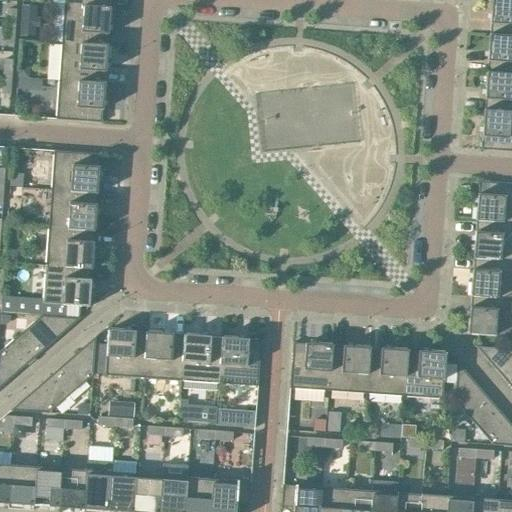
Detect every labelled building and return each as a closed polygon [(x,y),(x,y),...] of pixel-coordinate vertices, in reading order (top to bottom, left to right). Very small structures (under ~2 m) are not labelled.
[(63,0),(63,5),(109,9),(109,0),(63,0)] [(511,0),(490,0),(488,35),(511,37),(511,0)] [(107,46),(109,9),(63,5),(61,43),(107,46)] [(22,6),(20,36),(33,37),(33,27),(37,28),(38,19),(34,18),(35,7),(22,6)] [(6,26),(14,27),(15,10),(7,9),(6,26)] [(13,44),(14,27),(6,26),(4,44),(13,44)] [(511,75),(511,37),(488,35),(486,73),(511,75)] [(104,84),(107,46),(61,43),(58,81),(104,84)] [(2,77),(10,77),(12,60),(3,59),(2,77)] [(18,67),(18,77),(28,77),(28,72),(23,67),(18,67)] [(511,112),(511,75),(486,73),(483,111),(511,112)] [(9,94),(10,77),(2,77),(1,94),(9,94)] [(17,78),(17,88),(27,89),(28,78),(17,78)] [(101,123),(104,84),(58,81),(55,120),(101,123)] [(511,151),(511,112),(483,111),(480,150),(511,151)] [(96,193),(99,155),(53,151),(50,190),(96,193)] [(10,174),(9,186),(20,186),(20,174),(10,174)] [(475,220),(511,223),(511,184),(478,182),(475,220)] [(93,231),(96,193),(50,190),(47,228),(93,231)] [(511,260),(511,223),(475,220),(472,258),(511,260)] [(91,269),(93,231),(47,228),(45,265),(91,269)] [(511,298),(511,260),(472,258),(470,296),(511,298)] [(88,308),(91,269),(45,265),(42,304),(87,307),(87,308),(88,308)] [(511,337),(511,298),(470,296),(467,335),(468,335),(511,337)] [(0,387),(79,319),(79,318),(78,319),(40,316),(0,350),(0,387)] [(142,378),(146,332),(107,330),(107,331),(104,376),(142,378)] [(180,381),(183,335),(146,332),(142,378),(180,381)] [(218,384),(221,338),(183,335),(180,381),(218,384)] [(48,413),(92,375),(95,337),(9,411),(10,411),(48,413)] [(257,387),(260,341),(221,338),(218,384),(257,387)] [(327,391),(331,345),(292,343),(289,389),(327,391)] [(365,394),(368,348),(331,345),(327,391),(365,394)] [(511,349),(478,347),(475,347),(474,347),(511,390),(511,349)] [(403,397),(406,351),(368,348),(365,394),(403,397)] [(406,351),(403,397),(441,399),(445,354),(445,353),(406,351)] [(511,427),(456,363),(453,401),(491,445),(511,446),(511,427)] [(141,412),(140,416),(143,419),(148,420),(151,417),(151,412),(148,409),(144,409),(141,412)] [(180,411),(179,421),(191,421),(192,411),(180,411)] [(13,425),(14,417),(5,416),(3,433),(12,434),(12,425),(13,425)] [(14,417),(13,425),(30,427),(31,418),(14,417)] [(114,427),(114,418),(97,417),(97,425),(114,427)] [(131,428),(132,419),(114,418),(114,427),(131,428)] [(63,429),(63,421),(46,419),(45,428),(63,429)] [(313,420),(312,431),(323,431),(323,420),(313,420)] [(63,421),(63,429),(80,430),(80,422),(63,421)] [(388,426),(387,437),(399,438),(400,426),(388,426)] [(164,436),(164,428),(147,427),(146,435),(164,436)] [(164,428),(164,436),(181,438),(181,429),(164,428)] [(451,429),(450,442),(462,442),(462,436),(457,430),(451,429)] [(214,440),(214,432),(197,430),(197,439),(214,440)] [(214,432),(214,440),(231,441),(232,433),(214,432)] [(323,448),(324,439),(307,438),(306,446),(323,448)] [(324,439),(323,448),(340,449),(341,440),(324,439)] [(424,449),(425,440),(408,439),(407,448),(424,449)] [(441,450),(442,445),(442,442),(425,440),(424,449),(441,450)] [(374,451),(374,443),(357,442),(356,450),(374,451)] [(374,443),(374,451),(391,452),(391,444),(374,443)] [(475,458),(475,450),(458,449),(457,457),(475,458)] [(475,450),(475,458),(492,460),(492,451),(475,450)] [(85,471),(82,510),(83,510),(83,511),(83,510),(108,511),(110,473),(111,463),(86,461),(85,471)] [(0,503),(7,504),(10,466),(10,465),(0,464),(0,503)] [(158,511),(183,511),(186,478),(187,466),(162,464),(161,476),(158,511)] [(7,504),(7,506),(7,504),(32,506),(35,467),(10,465),(10,466),(7,504)] [(32,506),(32,508),(32,506),(57,508),(60,469),(35,467),(32,506)] [(57,508),(57,509),(58,509),(58,508),(82,510),(85,471),(60,469),(57,508)] [(108,511),(107,511),(108,511),(114,511),(132,511),(136,475),(136,474),(110,473),(108,511)] [(136,475),(132,511),(158,511),(161,476),(136,474),(136,475)] [(208,511),(211,480),(186,478),(183,511),(208,511)] [(235,511),(236,503),(247,504),(247,506),(248,507),(250,483),(211,480),(208,511),(235,511)] [(371,491),(369,511),(394,511),(396,493),(396,483),(371,481),(371,491)] [(318,511),(320,488),(282,485),(280,509),(281,509),(281,507),(293,508),(292,511),(318,511)] [(343,511),(346,489),(320,488),(318,511),(343,511)] [(369,511),(371,491),(346,489),(343,511),(369,511)] [(419,511),(421,495),(396,493),(394,511),(419,511)] [(445,511),(446,497),(421,495),(419,511),(445,511)] [(470,511),(472,498),(446,497),(445,511),(470,511)] [(495,511),(497,500),(472,498),(470,511),(495,511)] [(511,511),(511,501),(497,500),(495,511),(511,511)]
